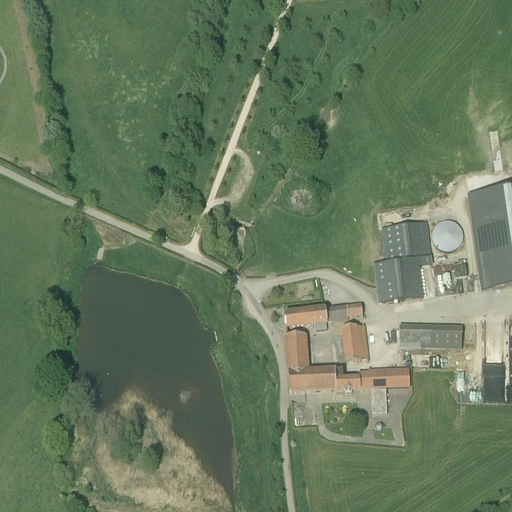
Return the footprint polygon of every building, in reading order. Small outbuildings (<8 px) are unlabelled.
[(511,192),(470,198),(471,207),(483,297),(511,293),(511,192)] [(451,224),(445,223),(439,226),(434,230),(432,236),(432,243),(435,249),(440,253),(446,255),(452,254),(458,250),(462,245),(463,238),(461,232),(457,227),(451,224)] [(382,229),(386,263),(419,260),(431,259),(428,225),(382,229)] [(386,263),(374,265),(374,268),(377,288),(379,305),(424,299),(420,270),(433,268),(431,259),(419,260),(386,263)] [(453,280),(466,278),(464,266),(451,268),(453,280)] [(426,298),(438,297),(436,285),(425,287),(426,298)] [(325,312),(304,315),(306,330),(327,327),(327,325),(348,323),(348,321),(363,319),(361,306),(325,312)] [(293,316),(284,317),(285,330),(285,332),(306,330),(304,315),(293,316)] [(372,326),(341,332),(345,364),(368,361),(378,360),(372,326)] [(399,350),(431,350),(461,351),(462,329),(431,329),(399,328),(399,350)] [(305,338),(286,339),(288,375),(307,374),(305,338)] [(431,366),(441,367),(442,358),(431,358),(431,366)] [(307,374),(288,375),(289,395),(345,392),(345,396),(351,395),(351,392),(358,392),(371,391),(372,417),(382,416),(387,416),(386,390),(410,389),(409,371),(369,373),(369,375),(358,375),(358,380),(343,381),(343,372),(336,372),(307,375),(307,374)]
